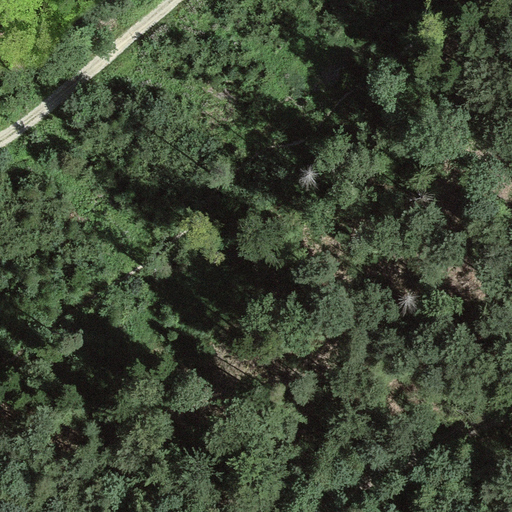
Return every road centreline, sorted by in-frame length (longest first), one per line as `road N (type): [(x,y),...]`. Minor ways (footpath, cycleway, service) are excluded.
road 1 (track): [(511,408),(307,511)]
road 2 (track): [(0,138),(169,0)]
